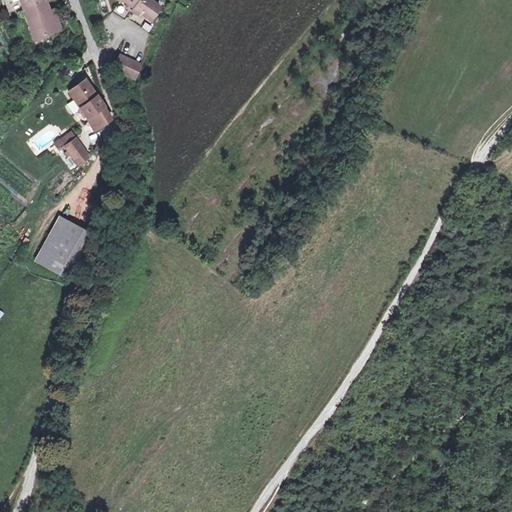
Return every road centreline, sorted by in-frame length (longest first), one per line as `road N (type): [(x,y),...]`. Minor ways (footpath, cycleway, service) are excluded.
road 1 (unclassified): [(76,0),(122,128),(127,179),(19,511)]
road 2 (track): [(511,119),(463,178),(255,511)]
road 3 (track): [(361,511),(511,371)]
